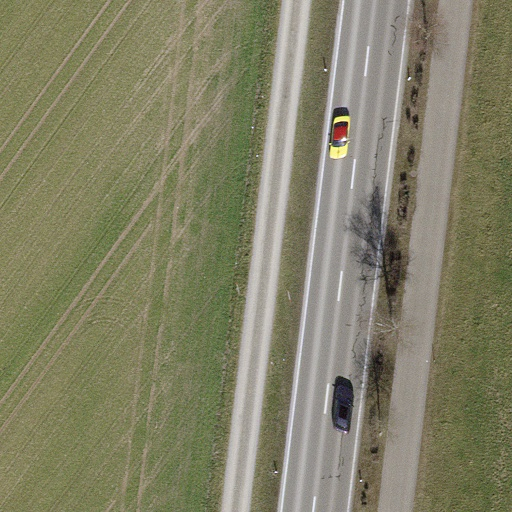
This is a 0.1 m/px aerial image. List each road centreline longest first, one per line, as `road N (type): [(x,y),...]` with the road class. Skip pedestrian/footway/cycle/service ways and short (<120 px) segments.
road 1 (secondary): [(315,511),(378,0)]
road 2 (track): [(293,0),(233,511)]
